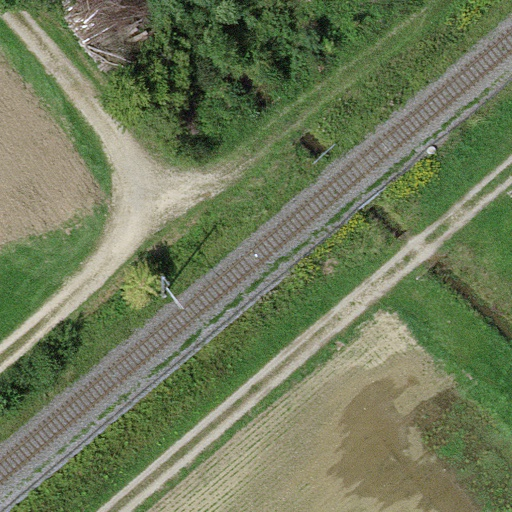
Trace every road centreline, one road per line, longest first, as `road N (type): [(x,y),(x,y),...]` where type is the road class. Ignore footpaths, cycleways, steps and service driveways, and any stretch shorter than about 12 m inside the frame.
road 1 (track): [(92,511),(511,157)]
road 2 (track): [(7,0),(108,120),(137,176),(131,233),(94,280),(0,361)]
